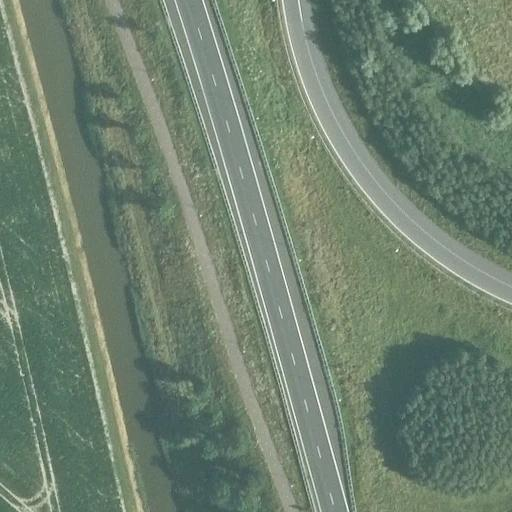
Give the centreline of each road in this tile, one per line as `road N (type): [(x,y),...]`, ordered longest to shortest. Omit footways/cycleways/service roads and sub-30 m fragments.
road 1 (motorway): [(189,0),(334,511)]
road 2 (motorway): [(511,298),(423,249),(379,205),(340,152),(310,86),(288,0)]
